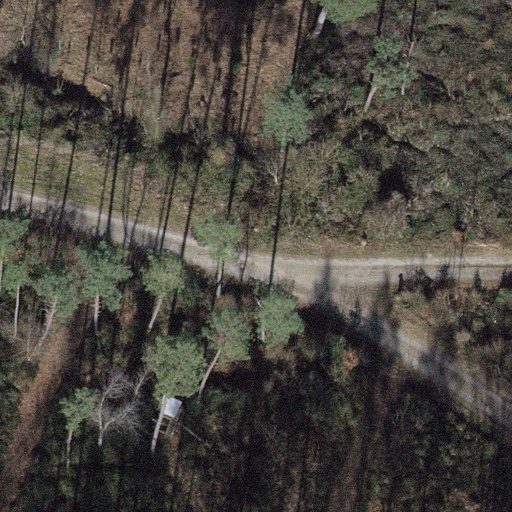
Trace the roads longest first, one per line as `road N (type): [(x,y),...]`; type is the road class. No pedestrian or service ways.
road 1 (track): [(511,412),(222,246),(0,192)]
road 2 (track): [(511,219),(222,246)]
